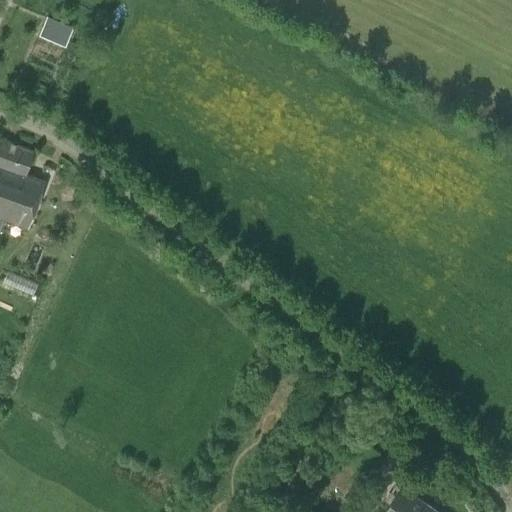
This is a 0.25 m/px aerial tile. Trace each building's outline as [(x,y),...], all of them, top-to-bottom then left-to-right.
[(63,47),(71,28),(46,17),(38,36),(63,47)] [(0,140),(0,166),(23,174),(31,152),(0,140)] [(0,225),(2,219),(26,227),(42,181),(23,174),(0,166),(0,225)] [(343,499),(344,497),(354,503),(386,457),(361,439),(328,486),(340,494),(338,496),(343,499)] [(437,511),(402,487),(384,511),(437,511)]
